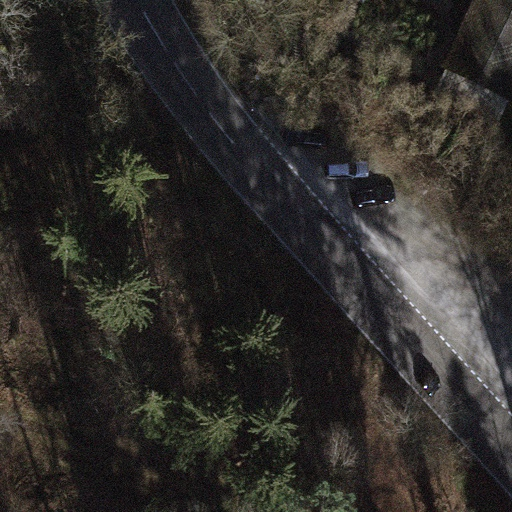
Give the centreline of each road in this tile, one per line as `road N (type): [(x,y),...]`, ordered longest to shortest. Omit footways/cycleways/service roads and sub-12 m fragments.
road 1 (tertiary): [(511,466),(356,298),(136,0)]
road 2 (track): [(237,511),(187,476),(0,425)]
road 3 (track): [(356,298),(400,511)]
